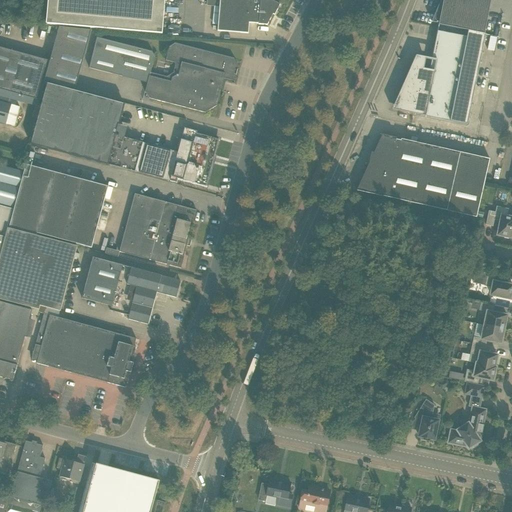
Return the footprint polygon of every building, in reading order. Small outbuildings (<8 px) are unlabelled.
[(162,34),(164,0),(47,0),(45,25),(162,34)] [(219,0),(217,31),(248,34),(249,23),(258,24),(267,25),(273,14),(274,15),(280,5),(270,0),(219,0)] [(438,23),(438,25),(468,31),(484,34),(490,0),(440,0),(431,22),(432,22),(438,23)] [(450,121),(468,31),(438,25),(429,71),(423,70),(425,62),(422,62),(416,61),(416,60),(414,60),(409,71),(411,72),(398,100),(396,99),(392,110),(399,111),(414,114),(415,112),(421,113),(420,115),(450,121)] [(74,91),(90,30),(59,27),(50,61),(0,47),(0,89),(39,100),(44,83),(47,83),(47,84),(74,91)] [(468,31),(450,121),(467,124),(485,34),(484,34),(468,31)] [(234,59),(212,53),(174,43),(169,48),(167,61),(175,63),(176,66),(174,73),(166,77),(151,73),(156,56),(153,52),(97,38),(90,68),(149,83),(147,92),(151,99),(205,113),(217,106),(221,90),(217,85),(219,77),(234,81),(233,84),(234,84),(238,66),(234,59)] [(125,104),(74,91),(47,84),(32,144),(109,164),(178,183),(179,179),(206,186),(218,140),(198,134),(198,131),(185,127),(179,152),(125,138),(126,131),(124,127),(119,126),(125,104)] [(20,107),(11,105),(12,105),(0,101),(0,122),(6,124),(14,127),(20,107)] [(361,182),(357,190),(357,191),(447,211),(460,152),(401,139),(400,141),(396,140),(396,138),(382,135),(382,136),(378,144),(374,153),(376,154),(374,163),(369,162),(369,163),(365,172),(361,181),(361,182)] [(489,159),(460,152),(447,211),(476,217),(476,216),(477,212),(489,159)] [(0,205),(14,209),(24,172),(0,165),(0,205)] [(14,209),(9,227),(50,238),(77,244),(91,248),(107,187),(25,165),(24,172),(14,209)] [(134,194),(126,223),(186,239),(190,223),(193,224),(196,210),(134,194)] [(9,229),(9,227),(14,209),(0,205),(0,257),(1,258),(5,241),(9,229)] [(510,238),(511,229),(511,217),(507,217),(508,209),(496,206),(495,212),(489,211),(486,225),(493,226),(494,220),(500,221),(497,236),(503,237),(504,238),(508,239),(510,238)] [(119,252),(120,252),(171,266),(181,268),(184,255),(182,254),(186,239),(126,223),(119,252)] [(77,246),(9,229),(5,241),(1,258),(0,261),(0,299),(39,310),(40,306),(60,311),(77,246)] [(180,281),(170,278),(161,276),(93,258),(82,298),(111,306),(110,310),(129,316),(128,319),(128,320),(128,319),(148,324),(156,292),(176,297),(180,281)] [(474,271),(472,281),(485,284),(484,286),(492,287),(490,295),(510,299),(511,294),(511,293),(511,285),(505,284),(506,277),(500,276),(487,273),(474,271)] [(0,377),(2,378),(3,380),(6,379),(10,380),(11,382),(13,381),(13,380),(17,366),(32,310),(0,301),(0,377)] [(487,312),(484,325),(505,330),(506,324),(505,322),(507,316),(492,312),(493,306),(487,305),(480,303),(479,310),(487,312)] [(44,314),(35,347),(40,348),(36,363),(125,388),(129,372),(131,373),(133,363),(132,363),(135,355),(134,355),(136,347),(134,346),(136,339),(126,336),(58,318),(60,311),(40,306),(39,310),(38,312),(44,314)] [(505,330),(484,325),(476,324),(473,337),(472,344),(485,347),(486,341),(501,344),(502,337),(504,336),(505,330)] [(496,363),(497,362),(498,357),(497,356),(497,355),(484,353),(485,347),(472,344),(468,362),(476,363),(495,367),(496,363)] [(467,382),(477,385),(478,378),(493,381),(494,375),(496,374),(497,370),(496,368),(476,363),(474,371),(467,370),(465,379),(464,382),(467,382)] [(455,373),(454,380),(464,382),(465,379),(462,379),(463,375),(455,373)] [(477,385),(467,382),(464,394),(482,398),(485,387),(477,385)] [(421,423),(418,437),(423,438),(422,440),(429,442),(430,439),(434,440),(438,421),(439,416),(432,415),(434,405),(426,400),(414,418),(421,423)] [(478,432),(481,433),(483,426),(486,410),(472,407),(469,424),(468,423),(456,431),(457,431),(451,430),(448,443),(467,447),(468,449),(471,447),(472,448),(473,448),(477,446),(478,444),(477,443),(480,441),(477,436),(478,432)] [(40,458),(40,457),(43,446),(25,441),(22,453),(34,456),(40,458)] [(12,454),(13,455),(16,445),(9,443),(9,445),(2,443),(2,445),(0,444),(0,461),(0,462),(0,472),(6,475),(12,454)] [(22,453),(11,497),(45,506),(52,481),(40,478),(45,459),(40,457),(40,458),(34,456),(22,453)] [(59,458),(57,468),(61,469),(59,476),(71,480),(71,482),(79,484),(79,482),(86,457),(78,455),(75,464),(72,463),(72,462),(59,458)] [(150,511),(159,481),(92,463),(84,490),(78,511),(150,511)] [(261,484),(260,493),(267,495),(270,495),(278,497),(276,505),(289,508),(291,495),(288,494),(288,493),(290,484),(270,480),(268,485),(261,484)] [(325,511),(326,509),(330,491),(323,490),(323,489),(322,489),(321,490),(309,487),(308,492),(302,491),(300,503),(298,509),(305,511),(306,504),(315,506),(314,511),(325,511)] [(78,511),(84,490),(76,488),(72,504),(73,504),(70,511),(78,511)] [(0,511),(6,511),(10,497),(3,495),(0,494),(0,511)] [(366,511),(369,499),(360,498),(360,499),(348,496),(346,506),(344,511),(366,511)] [(45,506),(11,497),(10,497),(6,511),(65,511),(45,507),(45,506)] [(157,501),(154,511),(162,511),(165,502),(157,500),(157,501)]
